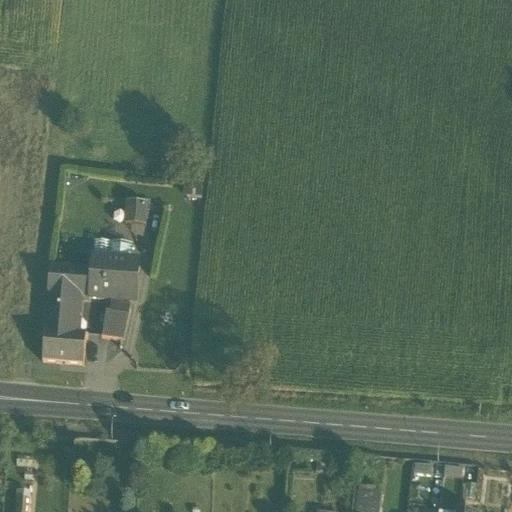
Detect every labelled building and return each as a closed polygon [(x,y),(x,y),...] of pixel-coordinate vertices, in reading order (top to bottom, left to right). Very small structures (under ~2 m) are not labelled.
[(125,225),(147,226),(147,201),(126,201),(125,225)] [(91,300),(131,303),(139,265),(93,261),(93,273),(91,300)] [(77,299),(91,300),(93,273),(50,270),(49,297),(63,298),(77,299)] [(49,297),(45,333),(43,364),(84,367),(87,337),(74,336),(60,334),(63,298),(49,297)] [(60,334),(74,336),(77,299),(63,298),(60,334)] [(103,341),(123,342),(128,318),(107,315),(103,341)] [(28,511),(31,493),(17,491),(14,511),(28,511)]
